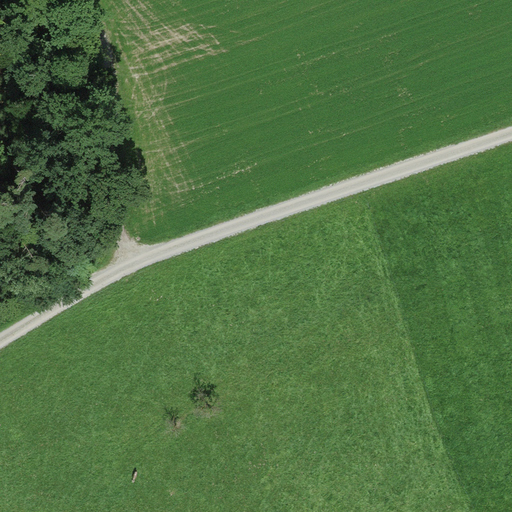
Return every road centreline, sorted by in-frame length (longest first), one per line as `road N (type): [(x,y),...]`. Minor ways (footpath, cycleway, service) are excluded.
road 1 (track): [(511,131),(128,263),(0,337)]
road 2 (track): [(80,0),(108,63),(113,205),(128,263)]
